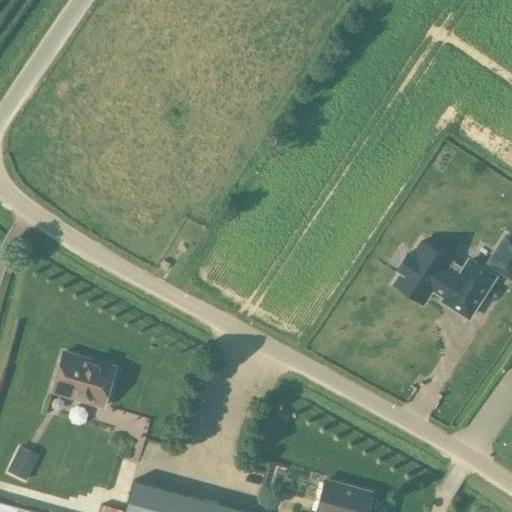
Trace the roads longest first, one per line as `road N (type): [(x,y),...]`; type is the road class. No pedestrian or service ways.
road 1 (unclassified): [(511,493),(30,214),(0,189)]
road 2 (unclassified): [(0,122),(83,0)]
